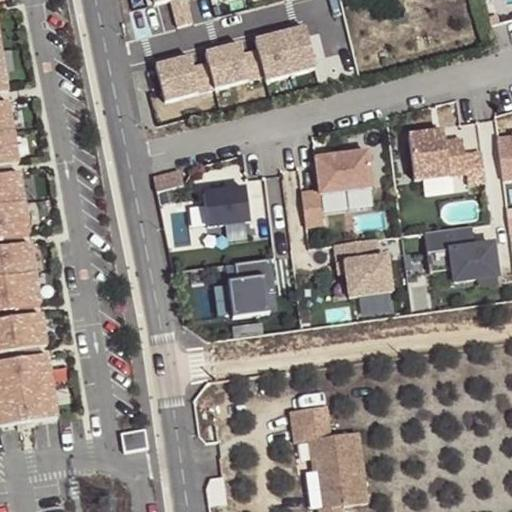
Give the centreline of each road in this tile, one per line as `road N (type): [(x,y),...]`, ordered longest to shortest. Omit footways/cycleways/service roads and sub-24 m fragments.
road 1 (residential): [(131,153),(511,63)]
road 2 (residential): [(131,153),(184,511)]
road 3 (residential): [(112,59),(322,7)]
